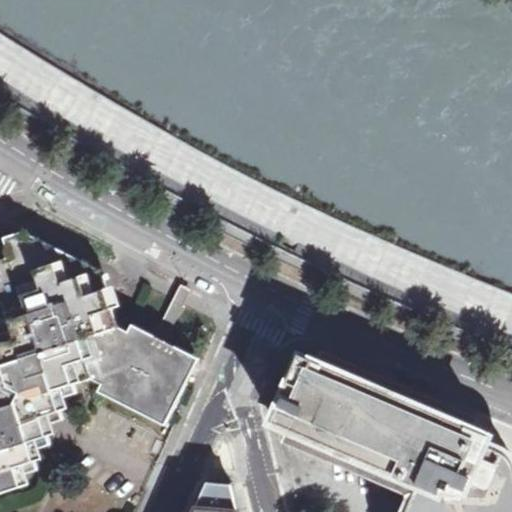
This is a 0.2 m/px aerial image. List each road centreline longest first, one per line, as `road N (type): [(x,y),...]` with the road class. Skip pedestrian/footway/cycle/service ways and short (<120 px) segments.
road 1 (tertiary): [(511,306),(267,198),(0,45)]
road 2 (secondary): [(276,291),(11,147)]
road 3 (secondary): [(511,396),(276,291)]
road 4 (residential): [(174,511),(236,379)]
road 5 (residential): [(236,379),(268,511)]
